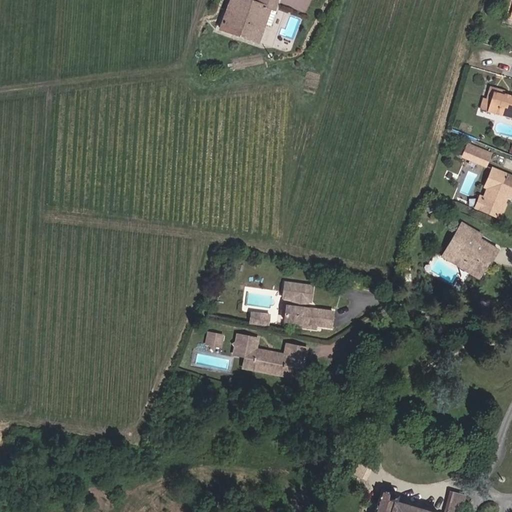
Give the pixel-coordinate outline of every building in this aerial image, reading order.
[(235,28),(243,31),(241,35),(258,41),(264,24),(275,28),(280,11),(274,9),(276,0),(230,0),(221,28),(234,33),(235,28)] [(505,91),(489,87),(486,100),(490,101),(492,92),(503,96),(505,91)] [(492,92),(490,101),(486,100),(483,99),(480,108),(511,117),(511,98),(503,96),(492,92)] [(488,156),(465,147),(464,150),(487,159),(488,156)] [(485,166),(487,159),(464,150),(461,157),(485,166)] [(511,177),(492,169),(485,186),(489,188),(480,210),(497,217),(503,201),(500,200),(502,194),(510,198),(511,192),(511,177)] [(454,254),(449,262),(478,279),(488,263),(496,249),(478,239),(481,235),(460,222),(444,248),(454,254)] [(444,248),(440,256),(449,262),(454,254),(444,248)] [(489,264),(488,263),(478,279),(480,280),(489,264)] [(349,285),(362,288),(363,283),(351,280),(349,285)] [(299,325),(307,326),(306,329),(316,330),(316,327),(332,329),(334,312),(307,309),(308,303),(311,303),(313,286),(285,283),(283,299),(293,300),(292,307),(287,306),(285,323),(299,325)] [(208,344),(222,346),(223,337),(209,334),(208,344)] [(254,359),(253,370),(281,375),(283,365),(293,367),(304,369),(307,348),(287,345),(285,355),(256,350),(258,339),(239,336),(237,343),(234,345),(236,349),(235,356),(245,358),(254,359)] [(245,358),(243,368),(253,370),(254,359),(245,358)] [(293,367),(283,365),(281,375),(291,377),(293,367)] [(429,511),(396,502),(398,495),(391,493),(390,495),(382,493),(376,511),(429,511)]
